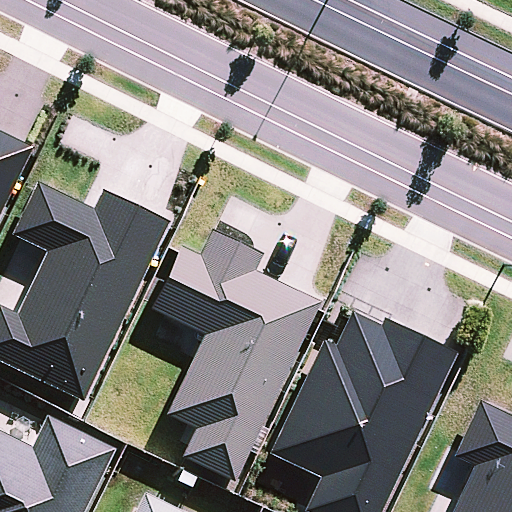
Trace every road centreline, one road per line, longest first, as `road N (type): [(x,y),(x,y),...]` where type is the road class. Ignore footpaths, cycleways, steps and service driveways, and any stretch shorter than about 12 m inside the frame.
road 1 (tertiary): [(511,204),(83,0)]
road 2 (tertiary): [(294,0),(511,107)]
